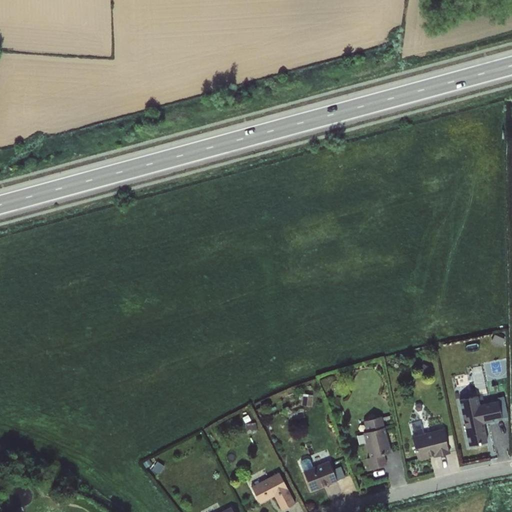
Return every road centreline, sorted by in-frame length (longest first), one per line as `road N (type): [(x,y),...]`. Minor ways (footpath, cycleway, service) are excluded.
road 1 (trunk): [(511,64),(0,205)]
road 2 (residential): [(345,511),(511,469)]
